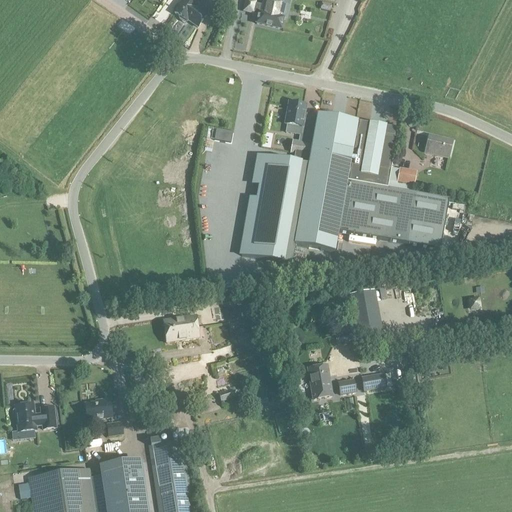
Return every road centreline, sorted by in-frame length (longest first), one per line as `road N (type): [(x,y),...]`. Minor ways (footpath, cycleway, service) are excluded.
road 1 (unclassified): [(511,140),(422,102),(178,57),(74,179),(68,197),(103,349),(84,360),(0,360)]
road 2 (track): [(511,446),(205,491)]
road 3 (track): [(205,491),(173,385),(152,364),(115,363),(103,349)]
road 4 (track): [(115,363),(154,511)]
